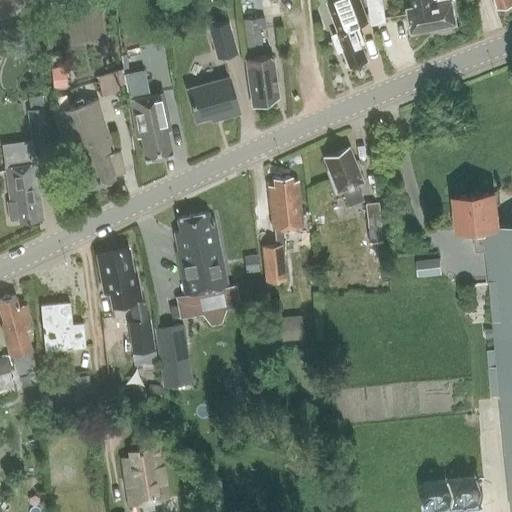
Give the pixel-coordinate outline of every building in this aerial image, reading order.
[(360,0),(334,0),(329,2),(341,31),(332,34),(339,51),(344,49),(351,67),(367,60),(361,45),(365,43),(357,25),(368,21),(360,0)] [(366,0),(371,25),(386,23),(381,0),(366,0)] [(411,34),(413,34),(459,25),(454,0),(413,0),(415,7),(406,8),(411,34)] [(511,0),(497,0),(500,9),(511,5),(511,0)] [(245,20),(249,49),(265,46),(262,30),(268,29),(266,17),(245,20)] [(218,57),(237,52),(228,21),(209,26),(218,57)] [(31,35),(40,34),(40,25),(31,26),(31,35)] [(256,108),(281,99),(275,58),(249,61),(256,108)] [(66,65),(51,67),(53,88),(68,86),(66,65)] [(142,70),(125,74),(139,139),(143,138),(147,159),(173,154),(168,131),(173,130),(165,93),(149,96),(142,70)] [(213,120),(239,113),(228,76),(186,89),(196,121),(211,117),(213,120)] [(35,142),(51,140),(45,96),(31,98),(33,111),(30,111),(35,142)] [(98,100),(54,113),(76,187),(83,185),(85,193),(116,184),(115,177),(123,175),(121,154),(114,156),(98,100)] [(349,206),(364,200),(358,185),(364,182),(350,147),(324,158),(328,167),(327,171),(336,193),(343,191),(349,206)] [(39,215),(43,214),(37,165),(7,169),(12,202),(9,202),(11,219),(20,218),(21,224),(39,221),(39,215)] [(282,228),(302,226),(298,181),(292,182),(292,177),(273,178),(274,185),(268,186),(273,229),(274,229),(282,228)] [(511,224),(498,226),(495,192),(455,196),(459,230),(474,229),(476,251),(487,250),(499,366),(490,367),(493,396),(502,396),(511,503),(511,224)] [(384,243),(380,203),(367,204),(371,245),(384,243)] [(237,284),(226,286),(212,219),(206,220),(204,213),(176,218),(180,236),(175,237),(178,254),(176,254),(184,295),(176,296),(180,317),(203,313),(211,324),(221,322),(226,309),(240,306),(237,284)] [(286,280),(282,244),(262,246),(265,282),(286,280)] [(136,354),(156,350),(150,318),(148,319),(144,298),(141,299),(136,270),(133,270),(129,248),(97,254),(104,292),(109,291),(112,306),(118,305),(121,308),(126,308),(127,303),(130,302),(133,321),(132,321),(133,322),(130,322),(136,354)] [(259,256),(245,257),(246,273),(260,272),(259,256)] [(418,276),(444,273),(442,259),(417,262),(418,276)] [(24,329),(31,327),(26,311),(19,313),(15,297),(0,300),(0,312),(3,324),(1,326),(9,354),(29,348),(24,329)] [(83,324),(72,325),(70,303),(40,305),(44,350),(72,348),(73,349),(85,348),(83,324)] [(304,338),(301,315),(275,318),(278,341),(304,338)] [(183,323),(154,328),(164,386),(193,382),(183,323)] [(0,395),(15,392),(9,372),(0,374),(0,395)] [(94,407),(91,376),(77,378),(80,408),(94,407)] [(162,386),(149,385),(148,401),(161,401),(162,386)] [(130,457),(121,459),(130,507),(137,506),(138,511),(155,511),(159,511),(158,502),(169,500),(158,445),(128,451),(130,457)]
